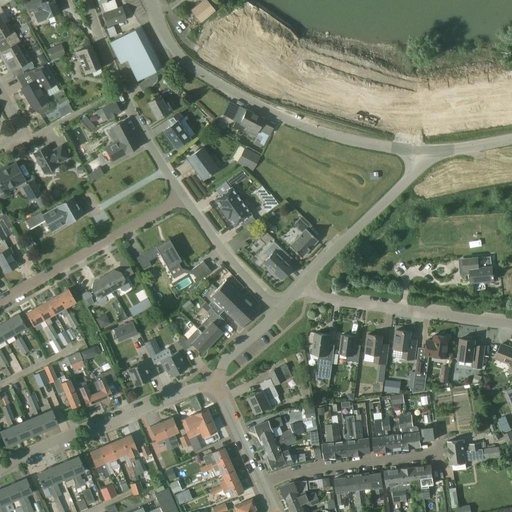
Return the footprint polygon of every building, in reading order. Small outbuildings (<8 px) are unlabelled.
[(28,0),(25,2),(28,10),(29,13),(33,11),(37,22),(46,18),(58,13),(53,0),(48,0),(46,1),(45,0),(28,0)] [(114,0),(109,0),(99,3),(106,26),(126,20),(122,7),(117,9),(114,0)] [(214,10),(205,0),(204,0),(191,11),(200,22),(214,10)] [(0,7),(0,26),(5,24),(8,22),(9,21),(0,7)] [(210,48),(209,49),(249,73),(254,65),(255,66),(262,53),(267,45),(227,20),(222,28),(221,28),(214,41),(212,44),(210,48)] [(0,38),(4,37),(7,42),(17,36),(14,31),(10,33),(5,24),(0,26),(0,38)] [(113,26),(106,28),(110,37),(116,35),(113,26)] [(162,67),(141,26),(109,43),(119,63),(126,60),(136,80),(162,67)] [(0,52),(0,55),(4,63),(27,50),(26,50),(25,51),(19,42),(20,41),(17,36),(7,42),(10,47),(0,52)] [(51,60),(66,54),(62,43),(47,49),(51,60)] [(100,67),(91,46),(76,52),(85,73),(100,67)] [(25,51),(4,63),(10,72),(12,71),(20,66),(23,71),(33,65),(31,60),(32,60),(27,50),(25,51)] [(292,58),(283,91),(306,98),(306,100),(312,101),(312,99),(358,113),(358,115),(364,117),(364,115),(388,122),(391,113),(395,98),(398,89),(292,58)] [(38,79),(44,90),(44,91),(57,84),(46,65),(37,70),(33,72),(38,79)] [(156,74),(138,82),(141,90),(159,82),(156,74)] [(511,79),(419,84),(421,122),(511,116),(511,79)] [(47,102),(42,92),(35,81),(23,88),(22,88),(34,110),(35,109),(35,110),(37,112),(39,112),(40,113),(42,113),(44,112),(45,111),(46,110),(47,108),(47,106),(47,104),(46,103),(47,102)] [(179,88),(170,83),(167,87),(176,93),(179,88)] [(171,110),(167,102),(164,104),(159,96),(147,103),(156,119),(171,110)] [(120,113),(120,112),(114,101),(102,108),(104,112),(99,115),(103,120),(107,118),(108,120),(120,113)] [(66,103),(59,106),(63,115),(70,112),(66,103)] [(263,118),(246,109),(239,123),(246,127),(244,130),(254,135),(257,129),(269,135),(274,124),(263,119),(263,118)] [(182,117),(178,113),(168,120),(172,125),(163,131),(175,147),(189,137),(177,121),(182,117)] [(90,121),(86,125),(91,130),(95,126),(90,121)] [(138,147),(124,121),(113,127),(107,130),(114,142),(104,147),(112,161),(138,147)] [(46,146),(33,154),(44,174),(57,167),(56,165),(68,158),(61,146),(50,153),(46,146)] [(201,148),(188,157),(199,171),(197,172),(203,180),(217,169),(201,148)] [(260,156),(244,148),(236,163),(252,171),(260,156)] [(25,181),(16,164),(3,171),(2,169),(0,170),(0,187),(1,188),(0,188),(0,196),(4,197),(7,195),(9,191),(8,190),(25,181)] [(89,181),(102,174),(98,167),(86,173),(89,181)] [(226,178),(230,185),(245,175),(241,169),(226,178)] [(41,195),(33,181),(25,185),(33,199),(41,195)] [(240,201),(231,188),(228,190),(215,199),(221,208),(220,209),(224,213),(240,201)] [(26,221),(30,228),(45,220),(51,232),(66,223),(67,224),(82,215),(82,214),(83,211),(81,207),(78,207),(72,198),(57,206),(57,207),(43,215),(41,213),(26,221)] [(278,204),(274,198),(262,207),(267,213),(278,204)] [(234,226),(251,215),(240,201),(224,213),(227,218),(228,218),(234,226)] [(312,226),(301,216),(293,225),(302,233),(289,246),(301,257),(317,240),(307,231),(312,226)] [(24,244),(28,252),(37,247),(33,239),(24,244)] [(155,247),(136,258),(142,268),(150,264),(148,261),(159,254),(167,268),(178,262),(181,260),(169,239),(155,247)] [(291,258),(273,242),(264,251),(269,256),(263,262),(269,268),(267,270),(276,278),(278,276),(281,278),(291,268),(286,263),(291,258)] [(13,254),(10,248),(6,250),(2,244),(0,245),(0,263),(5,273),(18,266),(11,255),(13,254)] [(493,280),(491,257),(463,259),(464,270),(470,269),(471,282),(493,280)] [(198,281),(211,271),(203,261),(190,271),(198,281)] [(106,275),(105,280),(111,291),(119,287),(121,290),(124,291),(129,289),(129,285),(127,282),(122,280),(123,278),(134,272),(130,266),(120,272),(113,271),(106,275)] [(111,291),(105,280),(99,279),(93,282),(91,289),(95,295),(97,296),(96,299),(98,304),(101,304),(106,302),(106,298),(105,295),(111,291)] [(226,280),(218,288),(249,318),(257,310),(233,287),(227,281),(226,280)] [(249,318),(218,288),(210,297),(213,300),(208,305),(219,315),(224,309),(241,326),(249,318)] [(58,294),(65,308),(75,302),(68,289),(58,294)] [(90,293),(86,291),(80,295),(84,301),(92,296),(90,293)] [(58,294),(47,301),(54,314),(60,311),(63,316),(65,315),(68,313),(65,308),(58,294)] [(148,299),(129,310),(133,316),(151,305),(148,299)] [(54,314),(47,301),(36,307),(47,325),(43,327),(44,327),(47,334),(54,330),(50,324),(52,323),(49,317),(54,314)] [(210,315),(197,328),(213,341),(221,332),(212,322),(214,319),(215,320),(219,316),(218,315),(219,315),(208,305),(205,302),(201,307),(207,312),(210,315)] [(36,307),(25,313),(33,326),(39,323),(42,328),(44,327),(43,327),(47,325),(36,307)] [(68,313),(65,315),(68,321),(71,319),(72,321),(75,319),(71,311),(68,313)] [(18,314),(7,320),(15,334),(26,327),(18,314)] [(110,324),(105,314),(96,319),(100,329),(110,324)] [(71,319),(68,321),(72,329),(76,327),(79,325),(75,319),(72,321),(71,319)] [(0,332),(4,340),(15,334),(7,320),(0,324),(0,332)] [(137,334),(132,322),(114,330),(119,342),(137,334)] [(69,339),(74,337),(71,328),(66,330),(69,339)] [(213,341),(197,328),(185,340),(183,337),(178,339),(184,350),(189,347),(192,343),(201,353),(213,341)] [(58,337),(54,330),(47,334),(51,340),(49,342),(55,353),(61,350),(55,339),(58,337)] [(70,342),(63,330),(57,334),(64,345),(70,342)] [(411,332),(396,330),(394,349),(403,350),(402,359),(415,360),(418,340),(410,339),(411,332)] [(315,333),(312,354),(319,355),(316,377),(330,379),(334,350),(328,350),(329,344),(330,335),(315,333)] [(368,334),(365,353),(375,354),(374,363),(379,363),(376,381),(383,382),(386,364),(387,364),(389,344),(382,343),(382,336),(368,334)] [(356,337),(342,335),(339,354),(347,355),(347,361),(358,362),(361,345),(355,345),(356,337)] [(426,349),(425,355),(429,356),(445,358),(448,337),(434,335),(433,341),(427,340),(426,349)] [(460,339),(458,359),(472,361),(472,367),(482,369),(484,353),(474,352),(474,345),(475,341),(472,340),(472,339),(470,337),(466,336),(464,338),(464,339),(460,339)] [(14,340),(18,347),(25,344),(21,337),(18,339),(14,340)] [(160,352),(154,338),(144,343),(150,356),(160,352)] [(25,344),(18,347),(22,354),(25,352),(29,351),(25,344)] [(511,347),(502,344),(496,359),(508,364),(511,373),(511,347)] [(80,352),(83,360),(98,353),(95,346),(87,349),(80,352)] [(187,369),(178,351),(160,361),(165,371),(167,370),(171,377),(187,369)] [(79,352),(68,357),(70,364),(73,370),(81,367),(83,373),(87,371),(82,359),(79,352)] [(424,391),(427,371),(424,371),(426,359),(417,358),(415,373),(413,389),(412,393),(424,391)] [(148,368),(145,361),(127,369),(134,387),(150,380),(146,369),(148,368)] [(79,402),(81,401),(79,395),(76,396),(74,392),(69,379),(61,382),(59,378),(57,379),(50,364),(43,367),(49,383),(53,381),(58,394),(64,391),(71,408),(80,404),(79,402)] [(292,377),(286,364),(268,372),(275,386),(292,377)] [(96,393),(99,401),(101,401),(101,403),(103,403),(108,401),(108,400),(107,398),(112,396),(107,384),(117,380),(112,369),(95,376),(97,380),(92,383),(96,393)] [(49,383),(43,370),(33,375),(38,387),(49,383)] [(441,374),(440,382),(447,383),(448,375),(441,374)] [(473,383),(476,384),(480,383),(482,377),(475,375),(473,383)] [(484,376),(482,383),(489,385),(491,378),(484,376)] [(279,396),(270,379),(260,384),(263,391),(248,398),(255,413),(271,406),(268,401),(279,396)] [(393,381),(386,381),(385,391),(392,392),(393,381)] [(79,395),(81,401),(83,400),(86,407),(91,405),(92,406),(94,407),(98,405),(99,403),(98,402),(99,401),(96,393),(92,383),(86,385),(85,383),(84,382),(78,384),(78,386),(79,390),(74,392),(76,396),(79,395)] [(9,403),(4,392),(0,393),(0,395),(5,405),(9,403)] [(27,396),(30,404),(36,401),(33,394),(27,396)] [(400,395),(392,396),(393,404),(401,403),(400,395)] [(36,401),(30,404),(33,411),(39,408),(36,401)] [(2,407),(5,415),(11,412),(8,405),(5,406),(2,407)] [(185,431),(211,419),(206,408),(192,415),(180,420),(185,431)] [(303,419),(316,418),(314,408),(301,410),(303,419)] [(51,411),(38,416),(44,430),(57,425),(51,411)] [(11,412),(5,415),(8,422),(11,421),(14,419),(11,412)] [(412,415),(405,416),(409,449),(421,447),(418,428),(416,426),(413,427),(412,415)] [(44,430),(38,416),(25,421),(32,436),(44,430)] [(345,435),(346,441),(348,456),(359,455),(355,422),(354,416),(346,417),(349,434),(345,435)] [(398,450),(409,449),(405,416),(400,417),(402,434),(396,435),(398,450)] [(173,417),(161,422),(172,449),(178,446),(173,434),(179,432),(173,417)] [(269,421),(255,426),(263,447),(294,435),(295,436),(306,433),(303,422),(291,425),(292,429),(280,434),(280,435),(275,437),(272,429),(283,425),(281,417),(269,421)] [(506,417),(498,420),(503,432),(511,429),(506,417)] [(386,451),(398,450),(396,435),(388,436),(387,431),(390,431),(389,418),(382,419),(386,451)] [(186,431),(185,431),(188,436),(199,431),(202,437),(216,431),(211,419),(186,431)] [(375,453),(386,451),(382,419),(374,420),(376,438),(373,438),(375,453)] [(32,436),(25,421),(13,426),(19,441),(32,436)] [(355,422),(359,455),(370,453),(369,438),(363,439),(361,421),(355,422)] [(172,449),(161,422),(149,427),(156,441),(163,439),(168,450),(172,449)] [(332,424),(336,457),(348,456),(346,441),(341,442),(339,423),(332,424)] [(324,459),(336,457),(332,424),(325,425),(327,443),(323,444),(324,459)] [(420,427),(423,442),(435,440),(433,425),(420,427)] [(0,431),(6,447),(19,441),(13,426),(0,431)] [(130,435),(121,439),(132,465),(136,476),(143,473),(139,462),(137,459),(134,460),(133,456),(138,454),(130,435)] [(186,435),(179,438),(183,448),(187,446),(190,445),(186,435)] [(294,435),(263,447),(268,458),(282,453),(280,449),(297,442),(295,436),(294,435)] [(121,439),(110,443),(116,458),(123,455),(128,467),(132,465),(121,439)] [(486,450),(486,449),(485,442),(469,444),(469,448),(464,448),(463,440),(448,441),(449,453),(486,450)] [(110,443),(99,448),(110,475),(114,473),(112,470),(112,469),(119,466),(116,458),(110,443)] [(150,454),(146,445),(146,444),(139,447),(143,457),(150,454)] [(212,466),(229,459),(224,447),(211,453),(213,457),(209,459),(210,463),(212,466)] [(486,449),(486,450),(449,453),(450,465),(466,463),(465,461),(500,457),(499,447),(486,449)] [(110,475),(99,448),(89,452),(98,474),(103,471),(106,476),(110,475)] [(282,453),(268,458),(273,470),(287,464),(297,463),(296,455),(291,455),(289,450),(282,453)] [(78,456),(68,461),(79,488),(83,486),(78,473),(84,471),(78,456)] [(219,470),(221,475),(233,470),(229,459),(212,466),(210,463),(205,465),(207,471),(213,469),(215,472),(219,470)] [(68,461),(57,465),(63,480),(70,477),(75,489),(79,488),(68,461)] [(57,465),(46,470),(57,497),(61,496),(56,483),(63,480),(57,465)] [(431,465),(419,467),(423,499),(424,499),(424,500),(430,499),(428,485),(433,484),(433,480),(431,465)] [(419,467),(408,468),(410,483),(415,482),(417,500),(423,499),(419,467)] [(408,468),(396,469),(400,502),(407,502),(405,490),(410,489),(410,483),(408,468)] [(172,469),(166,471),(170,481),(176,478),(172,469)] [(400,502),(396,469),(385,471),(386,486),(391,485),(393,503),(400,502)] [(57,497),(46,470),(36,474),(42,488),(43,488),(46,496),(51,494),(55,503),(59,502),(57,497)] [(238,481),(233,470),(221,475),(223,480),(219,481),(220,485),(222,488),(238,481)] [(369,473),(358,474),(361,503),(366,502),(365,494),(364,495),(364,489),(371,488),(369,473)] [(369,474),(371,488),(371,490),(375,489),(376,501),(384,500),(381,473),(369,474)] [(361,511),(361,503),(358,474),(346,476),(346,477),(348,491),(355,490),(356,496),(355,496),(356,511),(361,511)] [(349,497),(348,491),(346,477),(335,479),(338,506),(346,505),(345,498),(349,497)] [(26,479),(16,483),(28,511),(32,511),(26,496),(32,493),(26,479)] [(181,490),(177,480),(169,484),(174,494),(181,490)] [(280,487),(285,498),(298,493),(299,493),(304,492),(308,491),(307,488),(306,480),(294,482),(280,487)] [(139,481),(129,484),(133,495),(143,492),(139,481)] [(220,485),(216,487),(217,490),(215,491),(216,493),(223,490),(224,493),(228,492),(231,498),(243,492),(238,481),(222,488),(220,485)] [(5,487),(11,502),(18,499),(23,511),(28,511),(16,483),(15,483),(5,487)] [(116,495),(111,485),(100,489),(105,500),(116,495)] [(6,511),(3,505),(11,502),(5,487),(0,489),(0,507),(2,511),(6,511)] [(94,502),(89,488),(81,491),(87,505),(94,502)] [(176,511),(166,488),(154,494),(160,507),(149,511),(144,511),(142,506),(128,511),(176,511)] [(192,499),(188,490),(175,495),(179,505),(192,499)] [(285,498),(289,509),(317,498),(315,493),(306,497),(304,492),(299,493),(298,493),(285,498)] [(289,509),(290,511),(306,511),(305,508),(310,506),(311,507),(319,503),(317,498),(289,509)] [(87,508),(83,499),(78,501),(76,502),(80,511),(87,508)] [(256,511),(251,499),(234,507),(234,508),(229,510),(229,511),(256,511)] [(335,506),(334,500),(327,502),(329,509),(335,508),(335,506)] [(226,511),(227,511),(224,503),(212,508),(213,511),(226,511)]
